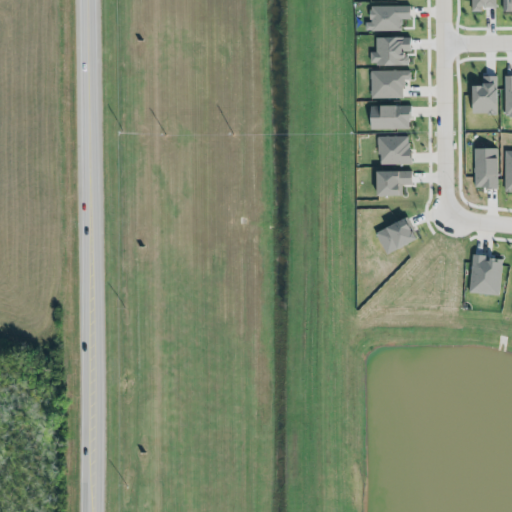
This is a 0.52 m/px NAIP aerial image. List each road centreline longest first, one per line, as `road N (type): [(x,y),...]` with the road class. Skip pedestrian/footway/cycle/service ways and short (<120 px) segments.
road 1 (primary): [(95,511),(94,0)]
road 2 (residential): [(437,0),(441,218)]
